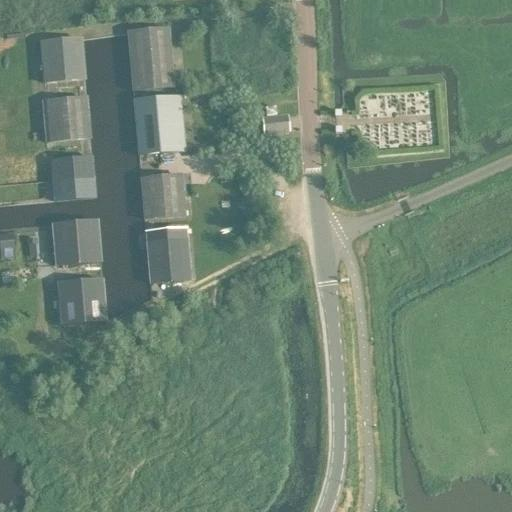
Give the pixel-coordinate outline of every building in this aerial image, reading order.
[(131,32),(127,33),(127,35),(132,91),(173,87),(168,29),(131,32)] [(80,40),(40,43),(44,83),(84,80),(80,42),(80,40)] [(179,96),(133,100),(135,115),(136,135),(138,155),(184,151),(181,112),(179,96)] [(85,99),(45,102),(47,123),(49,142),(89,139),(87,118),(85,99)] [(266,116),(275,115),(274,107),(265,108),(266,116)] [(264,134),(288,132),(287,116),(262,119),(264,134)] [(91,158),(50,161),(52,181),(54,201),(94,198),(92,177),(91,158)] [(180,176),(140,179),(142,200),(144,219),(184,216),(182,196),(180,176)] [(96,222),(52,226),(54,246),(55,266),(100,261),(98,241),(96,222)] [(0,248),(14,247),(13,234),(0,234),(0,248)] [(186,240),(146,244),(150,284),(189,280),(186,240)] [(101,281),(57,285),(59,305),(61,325),(105,321),(103,300),(101,281)]
